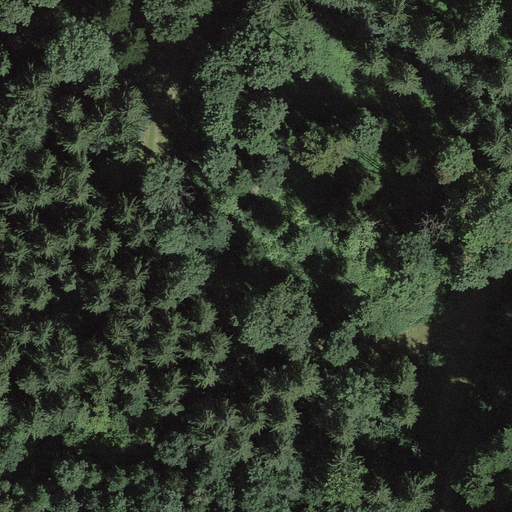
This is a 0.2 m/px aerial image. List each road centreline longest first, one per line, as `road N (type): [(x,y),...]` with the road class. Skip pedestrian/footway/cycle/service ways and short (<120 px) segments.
road 1 (track): [(203,0),(158,88),(129,208),(236,349),(381,343),(470,321),(511,259)]
road 2 (track): [(470,321),(438,511)]
